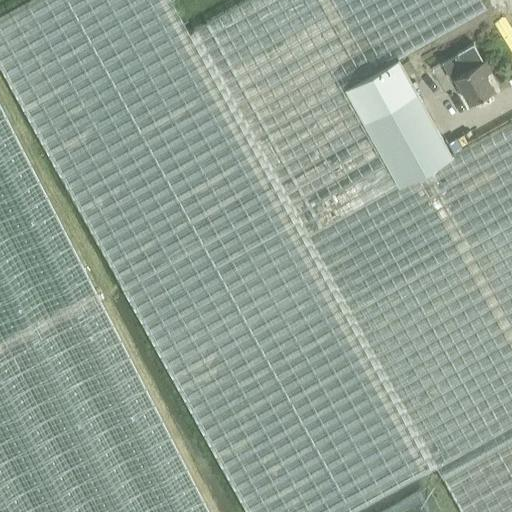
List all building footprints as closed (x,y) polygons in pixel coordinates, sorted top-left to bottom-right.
[(172,0),(32,0),(0,18),(0,64),(249,511),(348,511),(435,464),(438,470),(511,431),(511,119),(451,154),(407,75),(400,63),(397,57),(485,7),(481,0),(244,0),(189,31),(172,0)] [(492,88),(485,73),(491,70),(485,59),(483,60),(474,43),(441,62),(451,79),(455,77),(462,87),(460,88),(466,99),(467,98),(469,100),(492,88)] [(409,59),(400,63),(407,75),(415,70),(409,59)] [(0,511),(211,511),(0,101),(0,511)] [(511,511),(511,431),(438,470),(461,511),(511,511)]
